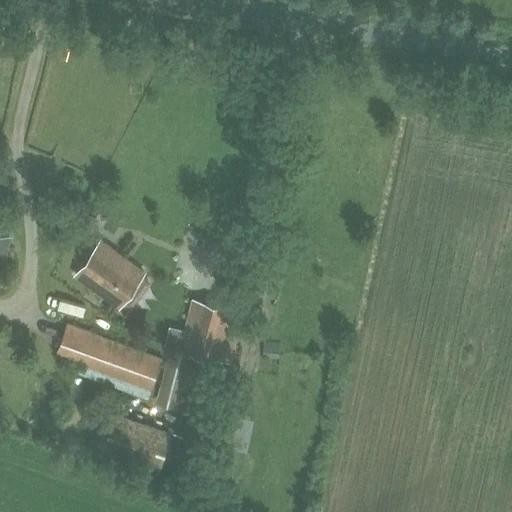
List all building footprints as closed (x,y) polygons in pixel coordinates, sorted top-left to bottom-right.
[(99,218),(85,211),(79,224),(92,231),(99,218)] [(0,232),(0,280),(13,236),(0,232)] [(151,282),(142,275),(144,271),(101,240),(76,275),(119,306),(121,303),(131,310),(151,282)] [(181,348),(222,358),(234,309),(194,299),(181,348)] [(150,392),(161,363),(163,355),(140,348),(67,322),(55,355),(123,379),(121,384),(150,392)] [(180,402),(209,409),(220,363),(170,348),(156,401),(178,407),(180,402)] [(270,359),(288,359),(288,348),(270,348),(270,359)] [(116,410),(103,454),(159,472),(172,430),(116,410)] [(215,421),(208,420),(188,416),(181,463),(209,467),(215,421)]
